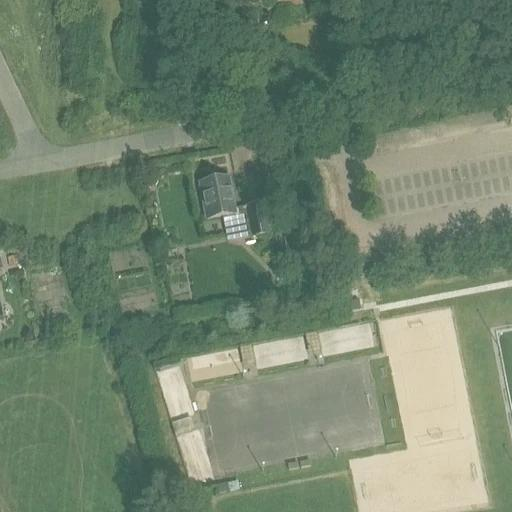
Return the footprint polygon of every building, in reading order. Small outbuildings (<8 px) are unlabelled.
[(208,220),(223,217),(227,237),(251,232),(252,239),(269,235),(263,206),(237,211),(231,179),(201,184),(208,220)] [(7,258),(9,268),(18,266),(16,257),(7,258)] [(364,311),(362,302),(353,303),(355,312),(364,311)] [(333,363),(386,356),(383,333),(330,340),(333,363)] [(187,444),(210,437),(192,375),(170,381),(187,444)]
